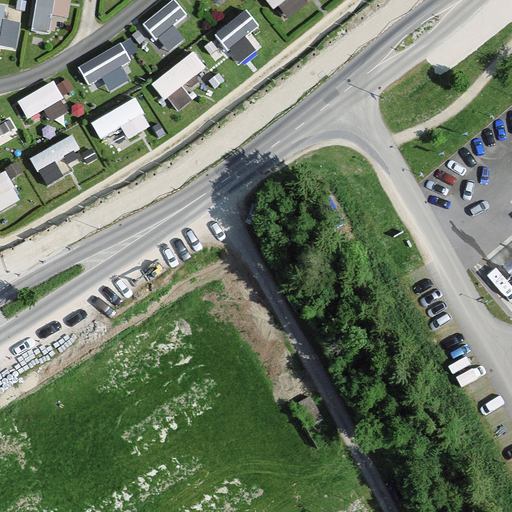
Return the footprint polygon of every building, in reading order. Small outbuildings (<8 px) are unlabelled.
[(22,18),(7,17),(8,0),(0,0),(0,55),(1,41),(20,43),(22,18)] [(37,0),(34,26),(52,29),(54,9),(71,12),(72,0),(37,0)] [(187,34),(178,23),(192,12),(182,0),(170,0),(147,18),(170,48),(187,34)] [(238,59),(257,47),(248,32),(262,23),(251,6),(218,27),(238,59)] [(122,40),(81,60),(92,84),(107,77),(111,86),(138,74),(122,40)] [(196,94),(186,82),(211,63),(198,46),(155,79),(178,108),(196,94)] [(30,114),(67,96),(58,77),(20,95),(30,114)] [(125,121),(131,133),(153,123),(140,95),(94,115),(101,132),(125,121)] [(58,155),(82,144),(77,133),(34,151),(47,181),(66,173),(58,155)] [(11,168),(0,173),(0,208),(24,199),(11,168)] [(511,290),(511,253),(494,270),(511,290)]
